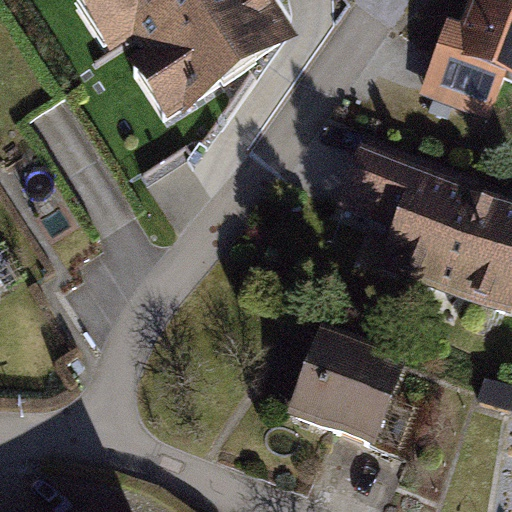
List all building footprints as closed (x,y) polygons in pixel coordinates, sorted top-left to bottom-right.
[(326,33),(304,0),(102,0),(179,123),(326,33)] [(511,0),(492,0),(476,44),(456,37),(431,106),(504,132),(511,109),(511,0)] [(511,288),(511,201),(379,152),(348,236),(509,296),(511,288)] [(385,303),(333,406),(431,456),(484,353),(385,303)] [(19,511),(0,474),(0,511),(171,511),(158,485),(105,511),(19,511)]
